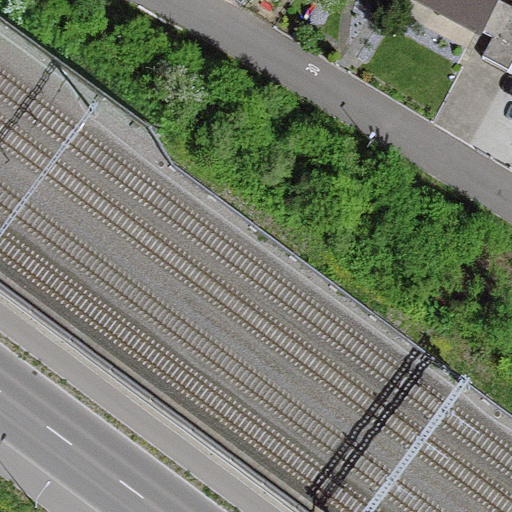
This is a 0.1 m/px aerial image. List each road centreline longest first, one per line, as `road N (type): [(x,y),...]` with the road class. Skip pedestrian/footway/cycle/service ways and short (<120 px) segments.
road 1 (residential): [(166,0),(511,189)]
road 2 (primary): [(0,373),(191,511)]
